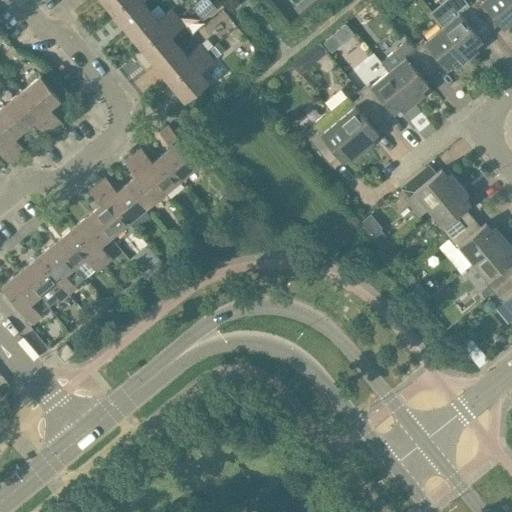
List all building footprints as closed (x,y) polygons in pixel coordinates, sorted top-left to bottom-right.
[(103,0),(112,11),(125,0),(103,0)] [(125,0),(112,11),(127,29),(150,9),(142,0),(125,0)] [(209,0),(199,0),(197,3),(208,15),(216,8),(209,0)] [(475,43),(482,38),(475,29),(484,22),(469,4),(466,0),(444,0),(430,12),(441,25),(467,56),(478,47),(475,43)] [(473,0),(469,4),(484,22),(487,25),(496,17),(503,26),(510,21),(511,22),(511,2),(510,0),(473,0)] [(127,29),(141,46),(178,15),(172,7),(158,19),(150,9),(127,29)] [(178,15),(141,46),(155,64),(179,44),(171,35),(185,23),(178,15)] [(423,35),(412,44),(430,66),(440,58),(447,66),(453,61),(457,65),(467,56),(441,25),(425,38),(423,35)] [(333,32),(323,40),(332,50),(341,42),(333,32)] [(155,64),(170,81),(208,51),(201,42),(187,54),(179,44),(155,64)] [(404,55),(387,69),(413,100),(424,91),(421,87),(428,82),(421,73),(430,66),(412,44),(402,52),(404,55)] [(208,51),(170,81),(185,100),(209,80),(200,70),(214,59),(208,51)] [(359,88),(362,91),(377,109),(386,102),(393,111),(400,105),(403,109),(413,100),(387,69),(371,82),(369,79),(359,88)] [(41,74),(22,89),(53,127),(61,120),(50,106),(60,98),(41,74)] [(45,133),(53,127),(22,89),(4,104),(24,127),(34,120),(45,133)] [(377,129),(370,121),(380,113),(377,109),(362,91),(351,100),(347,94),(330,109),(362,148),(374,139),(370,135),(377,129)] [(24,127),(4,104),(0,107),(0,133),(18,156),(26,149),(14,135),(24,127)] [(326,158),(335,150),(342,158),(349,153),(352,157),(362,148),(330,109),(314,122),(319,128),(308,136),(326,158)] [(172,145),(162,153),(182,177),(206,157),(180,127),(175,131),(169,124),(160,131),(172,145)] [(0,150),(10,162),(18,156),(0,133),(0,150)] [(164,192),(182,177),(162,153),(153,161),(141,147),(133,154),(164,192)] [(146,206),(164,192),(133,154),(125,160),(136,174),(127,182),(146,206)] [(428,206),(459,181),(450,170),(446,173),(441,166),(432,174),(425,164),(400,184),(409,194),(404,198),(418,215),(428,206)] [(98,183),(129,221),(146,206),(127,182),(117,190),(106,176),(98,183)] [(439,226),(447,235),(468,218),(461,209),(470,202),(464,195),(468,192),(459,181),(428,206),(442,223),(439,226)] [(111,235),(129,221),(98,183),(90,189),(101,203),(91,211),(111,235)] [(101,243),(111,235),(91,211),(73,226),(104,264),(112,257),(101,243)] [(458,244),(472,260),(503,234),(494,224),(490,227),(485,221),(476,228),(468,218),(447,235),(455,246),(458,244)] [(96,270),(104,264),(73,226),(56,240),(75,264),(85,256),(96,270)] [(372,235),(378,243),(386,236),(380,228),(372,235)] [(491,289),(511,271),(505,263),(511,257),(511,253),(508,249),(511,246),(511,245),(503,234),(472,260),(486,277),(483,279),(487,284),(481,288),(481,292),(483,295),(491,289)] [(66,272),(75,264),(56,240),(38,255),(69,292),(77,286),(66,272)] [(38,255),(20,269),(40,293),(49,305),(59,297),(61,299),(69,292),(38,255)] [(40,293),(20,269),(2,284),(33,322),(42,315),(30,301),(40,293)] [(511,271),(491,289),(500,300),(502,297),(511,309),(511,271)] [(56,334),(51,338),(55,343),(60,339),(56,334)] [(67,341),(56,350),(64,359),(75,350),(67,341)]
